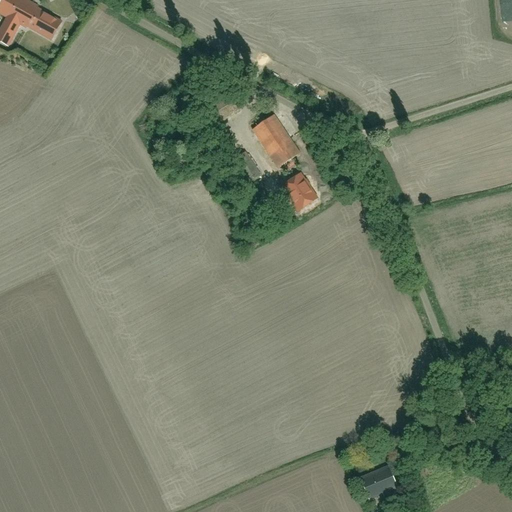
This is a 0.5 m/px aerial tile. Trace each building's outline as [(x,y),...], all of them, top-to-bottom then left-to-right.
[(0,41),(13,49),(25,28),(53,42),(66,17),(33,0),(4,0),(0,9),(0,14),(8,19),(0,32),(0,41)] [(275,117),(254,131),(278,170),(300,157),(275,117)] [(301,177),(281,190),(298,215),(318,203),(301,177)] [(265,188),(257,202),(274,213),(283,199),(265,188)] [(359,480),(367,501),(396,490),(388,470),(359,480)] [(416,511),(413,497),(401,500),(404,511),(416,511)]
